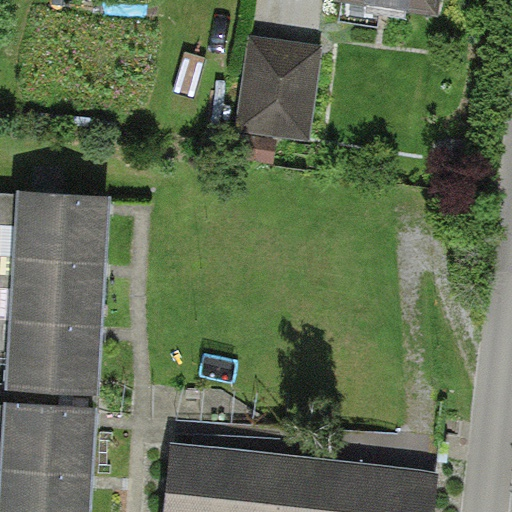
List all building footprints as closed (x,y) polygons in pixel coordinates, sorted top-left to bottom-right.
[(444,0),(338,0),(338,1),(442,16),(444,0)] [(283,42),(247,37),(234,134),(308,144),(321,48),(283,42)] [(109,200),(16,195),(6,392),(99,397),(102,337),(105,273),(108,212),(109,200)] [(99,410),(7,404),(0,501),(0,511),(91,511),(94,483),(98,424),(99,410)] [(346,427),(345,459),(446,461),(447,429),(346,427)] [(433,511),(438,472),(172,445),(165,511),(433,511)]
